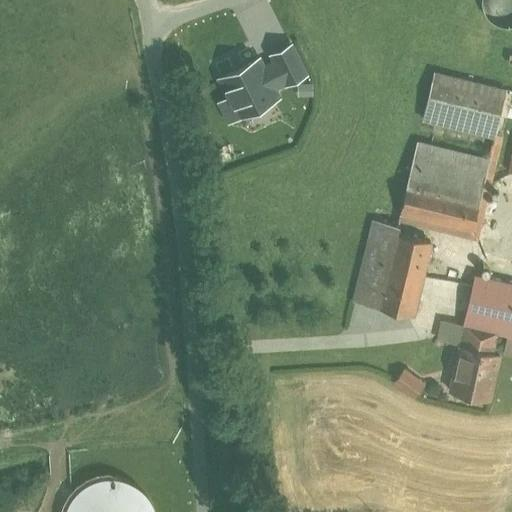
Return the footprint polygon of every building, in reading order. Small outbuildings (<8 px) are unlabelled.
[(511,0),(482,0),(482,2),(484,11),(490,20),(498,25),(508,27),(511,25),(511,0)] [(273,53),(276,59),(286,79),(287,80),(304,72),(290,44),(273,53)] [(262,66),(258,58),(221,76),(231,96),(220,102),(228,119),(276,94),(272,86),(286,79),(276,59),(262,66)] [(506,90),(434,73),(423,118),(495,136),(506,90)] [(489,159),(417,142),(408,181),(480,198),(489,159)] [(480,198),(408,181),(400,213),(472,231),(480,198)] [(431,241),(397,232),(398,226),(374,220),(353,300),(413,315),(431,241)] [(511,283),(476,275),(465,324),(497,331),(511,334),(511,283)] [(497,331),(466,324),(462,345),(492,352),(497,331)] [(462,345),(460,345),(450,390),(489,399),(499,353),(492,352),(462,345)] [(388,380),(410,397),(422,382),(400,365),(388,380)] [(51,511),(146,511),(101,465),(51,511)]
